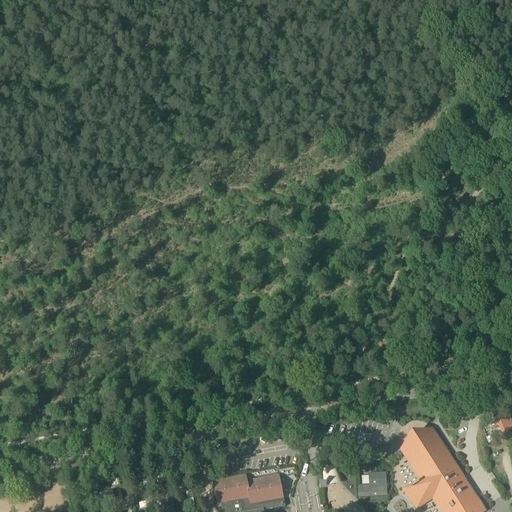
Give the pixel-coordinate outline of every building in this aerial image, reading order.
[(502,415),(495,418),(498,424),(499,427),(502,436),(509,433),(508,432),(503,417),(502,415)] [(404,448),(399,451),(420,483),(418,484),(412,488),(405,493),(416,509),(431,499),(439,511),(484,511),(431,430),(404,448)] [(175,464),(169,466),(172,482),(179,480),(178,476),(175,465),(175,464)] [(155,465),(149,467),(152,483),(158,482),(158,480),(155,465)] [(327,485),(339,481),(335,465),(323,468),(327,485)] [(136,468),(130,469),(132,485),(138,484),(137,475),(136,470),(136,468)] [(358,502),(387,501),(386,473),(368,474),(369,486),(357,487),(358,502)] [(246,477),(212,484),(217,508),(222,507),(223,511),(262,511),(285,508),(279,477),(247,483),(246,477)] [(192,491),(186,492),(188,507),(189,511),(194,511),(192,491)] [(174,511),(172,493),(164,494),(167,511),(174,511)] [(92,498),(90,498),(91,505),(112,501),(111,494),(97,497),(92,498)] [(154,511),(152,501),(146,503),(147,510),(147,511),(154,511)]
